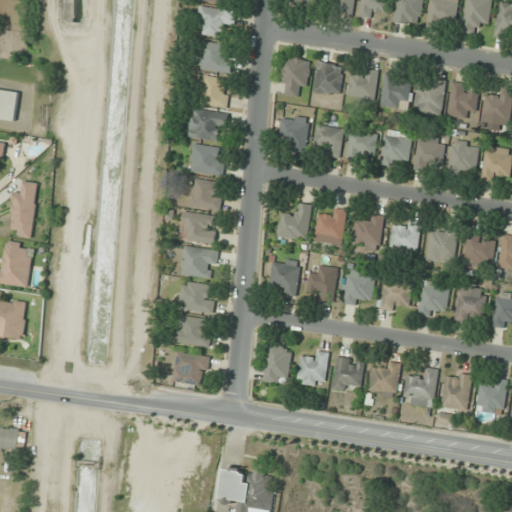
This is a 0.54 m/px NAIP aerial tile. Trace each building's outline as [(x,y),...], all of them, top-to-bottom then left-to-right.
[(355,12),(355,0),(331,0),(332,12),(355,12)] [(375,17),(375,11),(388,11),(388,0),(362,0),(362,17),(375,17)] [(397,0),(395,21),(421,24),(423,0),(397,0)] [(448,21),(456,22),(459,0),(431,0),(428,26),(447,29),(448,21)] [(479,34),(480,24),(490,25),(493,0),(467,0),(463,32),(479,34)] [(511,37),(511,5),(499,5),(499,37),(511,37)] [(203,34),(224,37),(225,27),(233,29),(236,12),(203,6),(200,25),(204,25),(203,34)] [(231,74),(235,56),(226,54),(228,45),(202,40),(197,68),(231,74)] [(310,59),(284,58),(284,84),(287,84),(287,95),(300,96),(300,87),(310,87),(310,59)] [(316,92),(341,94),(343,65),(319,63),(316,92)] [(377,99),(377,69),(362,69),(362,76),(349,76),(349,99),(377,99)] [(410,107),(410,77),(384,77),(384,107),(410,107)] [(229,78),(205,78),(205,106),(229,106),(229,78)] [(415,111),(441,116),(447,82),(430,79),(429,88),(420,86),(415,111)] [(478,110),(478,93),(467,93),(467,83),(451,83),(451,118),(468,118),(468,110),(478,110)] [(0,119),(17,121),(21,91),(0,88),(0,119)] [(498,95),(483,96),(485,123),(511,122),(511,106),(511,90),(498,91),(498,95)] [(226,113),(192,108),(188,137),(222,142),(226,113)] [(309,150),(309,116),(283,116),(283,140),(289,140),(289,150),(309,150)] [(315,144),(330,146),(329,156),(341,157),(345,129),(318,125),(315,144)] [(365,161),(366,153),(376,154),(379,134),(351,130),(348,159),(365,161)] [(411,131),(383,133),(385,165),(400,164),(399,159),(413,158),(411,131)] [(416,168),(432,170),(432,163),(444,164),(447,139),(419,137),(416,168)] [(450,173),(477,176),(480,143),(453,141),(450,173)] [(226,149),(195,144),(191,171),(222,176),(226,149)] [(486,180),(500,181),(500,175),(511,176),(511,169),(511,149),(488,147),(486,180)] [(221,209),(223,193),(216,192),(217,181),(191,179),(189,206),(221,209)] [(34,238),(41,183),(25,181),(23,192),(17,191),(11,235),(34,238)] [(284,212),(278,235),(306,242),(315,206),(298,202),(295,214),(284,212)] [(331,216),(320,215),(316,241),(343,245),(347,210),(332,208),(331,216)] [(216,243),(218,216),(184,213),(181,240),(216,243)] [(354,243),(381,246),(384,216),(369,215),(369,221),(356,220),(354,243)] [(391,248),(418,251),(421,223),(409,222),(408,227),(393,226),(391,248)] [(431,231),(428,260),(454,263),(458,228),(447,227),(446,233),(431,231)] [(494,264),(497,237),(469,234),(466,261),(494,264)] [(511,237),(503,236),(501,267),(511,268),(511,237)] [(0,283),(30,287),(34,253),(25,252),(26,243),(6,240),(2,270),(0,269),(0,283)] [(215,279),(219,251),(186,246),(181,274),(215,279)] [(272,285),(280,286),(279,293),(297,296),(302,262),(276,258),(272,285)] [(309,290),(318,291),(317,299),(335,301),(339,268),(321,266),(320,275),(311,274),(309,290)] [(361,306),(362,298),(373,300),(376,274),(350,270),(345,303),(361,306)] [(398,311),(399,303),(410,305),(412,285),(385,282),(382,309),(398,311)] [(182,311),(214,311),(214,294),(210,294),(210,283),(182,283),(182,311)] [(440,310),(448,311),(451,288),(424,284),(420,314),(439,317),(440,310)] [(470,315),(484,317),(488,290),(461,287),(457,320),(469,321),(470,315)] [(0,337),(26,339),(28,303),(6,301),(6,290),(0,289),(0,337)] [(511,322),(511,297),(498,295),(493,326),(511,329),(511,322)] [(211,345),(212,319),(180,317),(178,344),(211,345)] [(265,381),(289,384),(293,347),(270,345),(265,381)] [(315,351),(313,359),(302,358),(299,382),(325,387),(330,353),(315,351)] [(203,386),(208,357),(179,352),(174,381),(203,386)] [(363,390),(363,359),(336,359),(336,390),(363,390)] [(373,368),(371,395),(398,397),(401,363),(385,362),(384,369),(373,368)] [(405,397),(412,398),(412,404),(434,407),(439,370),(429,368),(428,377),(408,374),(405,397)] [(473,376),(448,372),(443,406),(468,410),(473,376)] [(497,385),(479,385),(479,412),(507,412),(507,380),(497,380),(497,385)] [(0,448),(26,451),(29,430),(1,427),(0,432),(0,448)] [(237,511),(272,511),(277,473),(226,467),(222,499),(241,501),(240,511),(237,511)]
